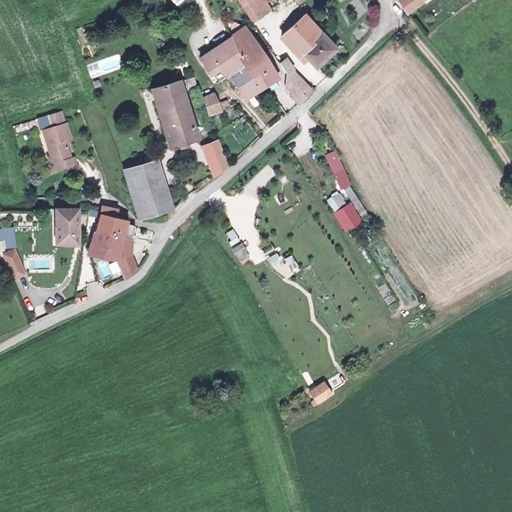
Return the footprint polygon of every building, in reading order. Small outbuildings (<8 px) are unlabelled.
[(239,0),(249,19),(269,7),(265,0),(239,0)] [(400,0),(407,9),(420,0),(400,0)] [(336,46),(324,32),(313,42),(311,39),(321,29),(304,11),(281,32),(300,53),(304,50),(317,64),(336,46)] [(228,38),(244,65),(251,75),(255,72),(264,85),(275,78),(241,29),(228,38)] [(214,84),(227,76),(237,70),(244,65),(228,38),(197,59),(214,84)] [(90,78),(123,67),(118,54),(86,65),(90,78)] [(284,84),(288,89),(297,101),(309,89),(283,57),(276,62),(282,71),(284,84)] [(243,99),(264,85),(255,72),(251,75),(244,65),(237,70),(227,76),(243,99)] [(192,75),(176,80),(179,89),(196,85),(192,75)] [(179,89),(176,80),(149,88),(166,145),(194,137),(179,89)] [(202,101),(213,98),(216,97),(213,87),(198,91),(202,101)] [(297,101),(288,89),(283,93),(293,105),(297,101)] [(213,98),(202,101),(206,114),(217,111),(215,105),(213,98)] [(226,101),(215,105),(217,111),(228,107),(226,101)] [(74,164),(71,154),(68,155),(63,139),(68,137),(64,121),(60,122),(57,109),(45,113),(48,126),(44,127),(47,137),(44,138),(51,161),(57,160),(59,169),(74,164)] [(24,135),(15,138),(19,149),(27,146),(24,135)] [(205,162),(221,156),(215,137),(198,144),(205,162)] [(335,150),(323,156),(339,191),(352,185),(335,150)] [(221,156),(205,162),(210,177),(225,166),(221,156)] [(121,171),(136,216),(170,207),(155,161),(121,171)] [(327,199),(342,229),(355,222),(340,193),(327,199)] [(54,206),(54,242),(77,242),(76,206),(54,206)] [(93,229),(132,238),(133,238),(134,235),(131,234),(133,226),(126,224),(126,223),(123,223),(124,220),(114,218),(111,217),(113,210),(98,207),(93,229)] [(129,255),(132,238),(93,229),(87,254),(115,260),(124,277),(135,269),(129,255)] [(234,229),(226,232),(231,245),(239,243),(234,229)] [(231,248),(240,262),(249,256),(241,242),(231,248)] [(13,248),(4,252),(13,276),(23,272),(13,248)] [(94,263),(102,279),(109,275),(102,259),(94,263)] [(111,275),(118,272),(115,262),(107,265),(111,275)] [(330,391),(323,379),(308,388),(315,400),(330,391)]
